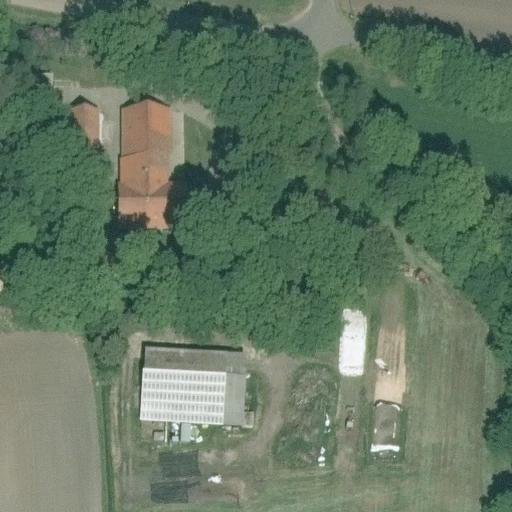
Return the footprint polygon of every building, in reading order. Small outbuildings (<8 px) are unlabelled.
[(94,110),(50,113),(53,167),(97,164),(94,110)] [(168,113),(114,113),(112,229),(180,230),(181,185),(167,185),(168,113)] [(249,129),(220,169),(268,203),(297,162),(249,129)] [(118,256),(88,257),(89,295),(119,294),(118,256)] [(241,357),(139,354),(137,425),(239,428),(241,357)]
